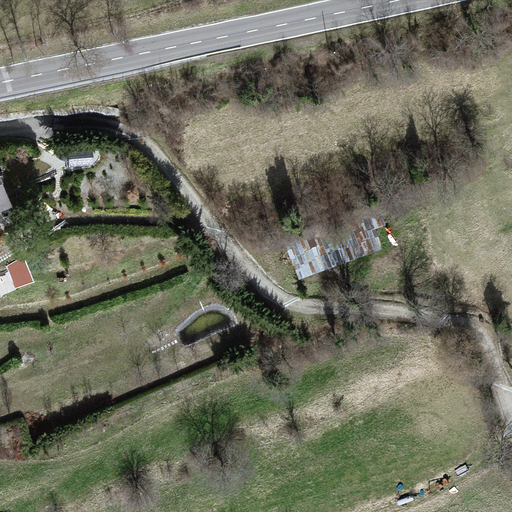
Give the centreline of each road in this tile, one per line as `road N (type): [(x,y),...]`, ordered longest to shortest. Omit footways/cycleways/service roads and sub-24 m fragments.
road 1 (track): [(511,399),(494,368),(383,311),(284,294),(134,136),(68,121),(0,126)]
road 2 (secondary): [(384,0),(0,80)]
